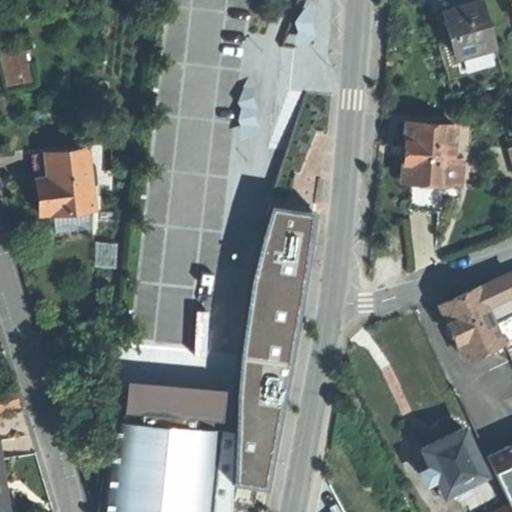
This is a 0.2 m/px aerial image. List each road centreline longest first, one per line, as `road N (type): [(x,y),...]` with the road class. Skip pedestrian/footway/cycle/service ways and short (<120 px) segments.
road 1 (secondary): [(362,0),(334,307)]
road 2 (residential): [(68,511),(0,276)]
road 3 (secondary): [(334,307),(294,511)]
road 4 (residential): [(334,307),(388,301),(511,257)]
